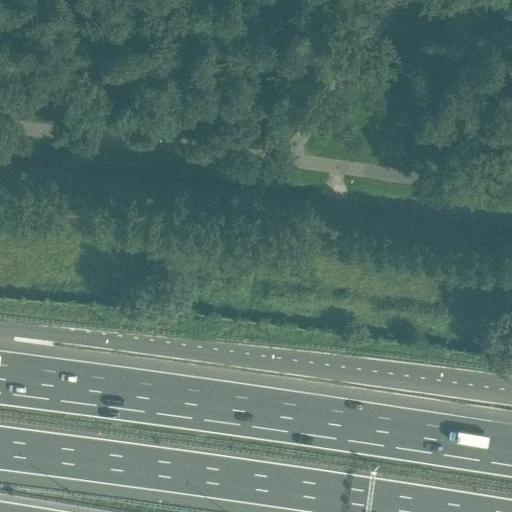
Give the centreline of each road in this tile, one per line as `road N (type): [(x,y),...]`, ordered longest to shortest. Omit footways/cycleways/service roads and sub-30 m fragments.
road 1 (motorway): [(511,445),(0,371)]
road 2 (motorway): [(0,447),(453,511)]
